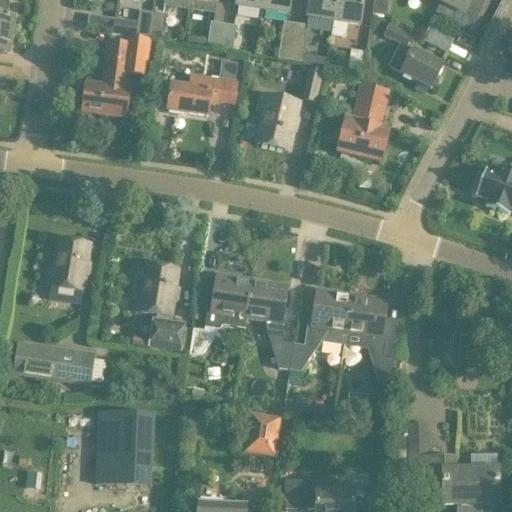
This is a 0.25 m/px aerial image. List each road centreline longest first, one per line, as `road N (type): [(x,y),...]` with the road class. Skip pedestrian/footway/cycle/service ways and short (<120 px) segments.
road 1 (residential): [(404,229),(258,196),(38,167)]
road 2 (residential): [(404,229),(511,21)]
road 3 (residential): [(38,167),(59,0)]
